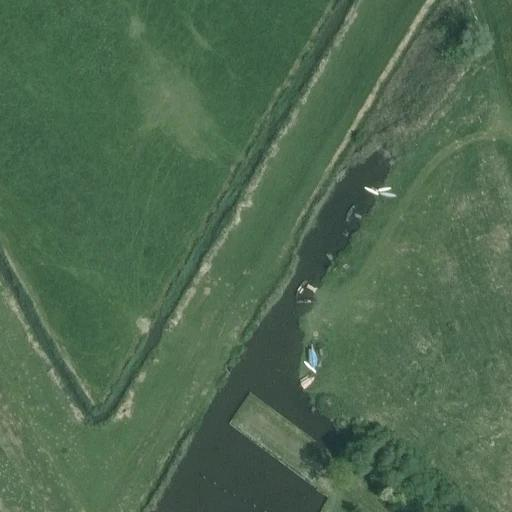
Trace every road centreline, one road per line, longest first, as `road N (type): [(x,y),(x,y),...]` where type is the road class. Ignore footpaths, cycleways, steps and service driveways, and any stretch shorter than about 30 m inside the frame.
road 1 (track): [(107,511),(137,480),(426,0)]
road 2 (track): [(0,391),(32,452),(87,511)]
